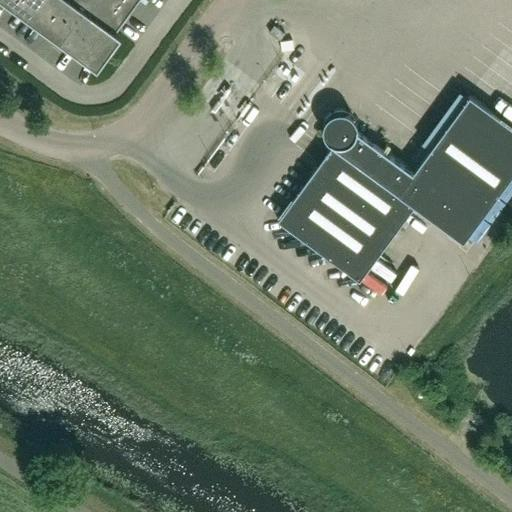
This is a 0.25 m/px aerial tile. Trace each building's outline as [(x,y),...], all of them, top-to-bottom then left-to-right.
[(4,0),(27,16),(38,0),(4,0)] [(84,7),(89,0),(38,0),(27,16),(60,41),(84,7)] [(115,30),(137,0),(89,0),(84,7),(115,30)] [(98,68),(122,35),(115,30),(84,7),(60,41),(97,68),(98,68)] [(285,33),(274,25),(269,32),(280,40),(285,33)] [(289,79),(312,95),(322,81),(299,64),(289,79)] [(463,241),(511,174),(511,125),(469,94),(413,171),(375,144),(358,131),(358,127),(357,125),(357,124),(357,123),(357,122),(356,122),(356,121),(356,120),(355,119),(354,118),(354,117),(353,117),(353,116),(352,116),(352,115),(351,115),(350,114),(349,113),(347,113),(347,112),(346,112),(345,112),(344,111),(343,111),(342,111),(341,111),(340,111),(339,111),(338,111),(337,111),(336,111),(335,112),(334,112),(333,112),(333,113),(332,113),(331,113),(331,114),(330,114),(329,115),(328,115),(328,116),(327,117),(326,118),(326,119),(325,119),(325,120),(324,121),(324,122),(324,123),(323,123),(323,124),(323,125),(323,126),(323,127),(323,128),(323,130),(323,131),(323,132),(323,133),(324,134),(324,135),(324,136),(325,136),(325,137),(326,138),(326,139),(327,139),(327,140),(328,141),(329,142),(330,142),(330,143),(332,144),(286,207),(277,219),(278,219),(360,279),(414,205),(463,241)]
